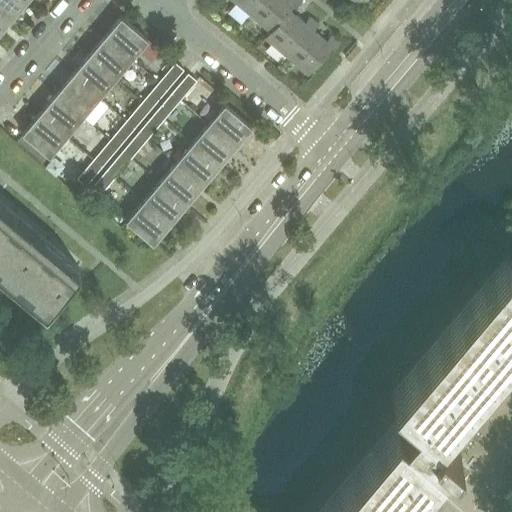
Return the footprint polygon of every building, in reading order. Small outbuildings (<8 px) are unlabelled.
[(24,0),(0,0),(0,12),(8,20),(25,1),(24,0)] [(259,0),(233,0),(237,3),(239,1),(251,10),(259,0)] [(261,19),(272,28),(273,28),(289,9),(293,5),(296,7),(301,0),(259,0),(251,10),(248,13),(259,21),(261,19)] [(273,28),(272,28),(265,37),(275,46),(277,43),(289,53),(311,27),(313,29),(318,23),(309,16),(304,22),(289,9),(273,28)] [(0,29),(8,20),(0,12),(0,29)] [(120,15),(104,34),(130,57),(147,37),(120,15)] [(326,40),(313,29),(311,27),(289,53),(287,55),(297,64),(299,61),(310,71),(331,47),(333,50),(340,42),(331,34),(326,40)] [(104,34),(87,54),(114,76),(130,57),(104,34)] [(114,76),(87,54),(71,73),(98,96),(114,76)] [(174,61),(158,80),(166,87),(183,68),(174,61)] [(171,91),(179,98),(195,79),(187,72),(171,91)] [(82,115),(98,96),(71,73),(55,92),(82,115)] [(142,100),(150,107),(166,87),(158,80),(142,100)] [(163,117),(179,98),(171,91),(155,111),(163,117)] [(38,112),(65,135),(82,115),(55,92),(38,112)] [(142,100),(125,119),(134,126),(150,107),(142,100)] [(224,102),(208,122),(234,144),(251,125),(224,102)] [(163,117),(155,111),(138,130),(147,137),(163,117)] [(65,135),(38,112),(22,131),(49,154),(65,135)] [(125,119),(109,138),(118,145),(134,126),(125,119)] [(234,144),(208,122),(191,141),(218,164),(234,144)] [(130,156),(147,137),(138,130),(122,150),(130,156)] [(109,138),(93,158),(101,165),(118,145),(109,138)] [(191,141),(175,161),(202,183),(218,164),(191,141)] [(114,176),(130,156),(122,150),(106,169),(114,176)] [(85,184),(101,165),(93,158),(77,177),(85,184)] [(202,183),(175,161),(158,180),(185,203),(202,183)] [(90,188),(98,195),(114,176),(106,169),(90,188)] [(158,180),(142,199),(169,222),(185,203),(158,180)] [(153,241),(169,222),(142,199),(126,219),(153,241)] [(0,270),(45,309),(79,268),(0,201),(0,270)] [(399,419),(320,511),(385,511),(414,479),(433,456),(437,460),(452,473),(462,461),(452,453),(458,446),(461,448),(472,435),(455,421),(449,415),(444,411),(455,398),(511,331),(511,261),(508,258),(394,392),(416,411),(405,424),(399,419)]
